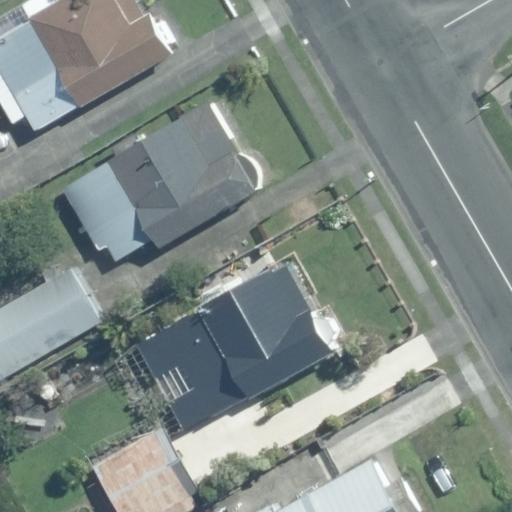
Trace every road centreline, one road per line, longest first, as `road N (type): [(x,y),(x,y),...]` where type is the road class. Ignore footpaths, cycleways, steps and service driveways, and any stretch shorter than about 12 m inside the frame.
road 1 (tertiary): [(511,288),(384,62)]
road 2 (residential): [(384,62),(491,0)]
